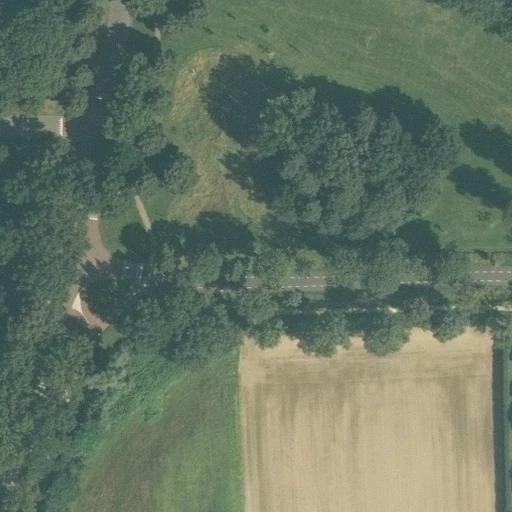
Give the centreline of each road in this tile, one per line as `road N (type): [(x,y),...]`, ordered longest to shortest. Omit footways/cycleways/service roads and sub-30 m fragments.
road 1 (unclassified): [(511,277),(254,283),(139,275),(88,262)]
road 2 (tertiary): [(0,490),(68,285),(88,262)]
road 3 (tertiary): [(93,129),(107,98),(125,0)]
road 4 (tertiary): [(88,262),(93,129)]
